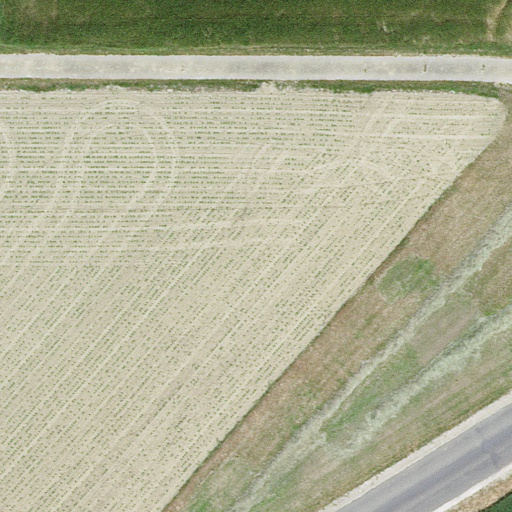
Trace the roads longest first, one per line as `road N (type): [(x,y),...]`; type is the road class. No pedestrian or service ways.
road 1 (track): [(511,68),(0,62)]
road 2 (tertiary): [(511,433),(384,511)]
